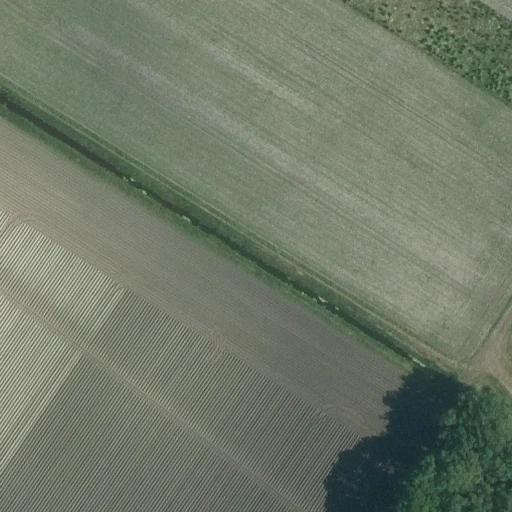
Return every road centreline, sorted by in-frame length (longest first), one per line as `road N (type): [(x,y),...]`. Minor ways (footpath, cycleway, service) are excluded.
road 1 (track): [(484,357),(442,359),(0,84)]
road 2 (track): [(511,389),(484,357),(387,511)]
